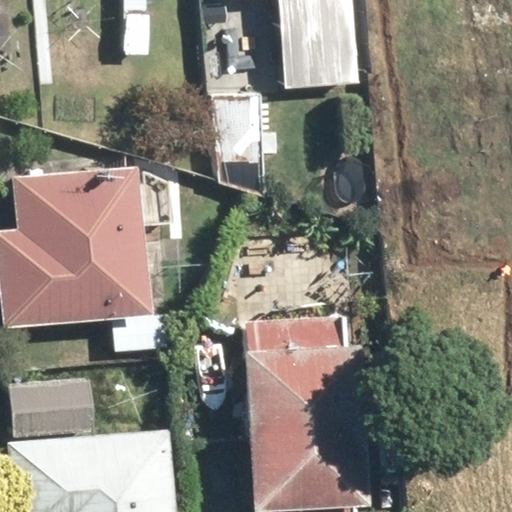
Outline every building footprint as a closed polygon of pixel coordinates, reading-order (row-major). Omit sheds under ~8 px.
[(120,0),(120,50),(149,50),(148,0),(120,0)] [(511,0),(476,0),(475,99),(511,99),(511,0)] [(204,92),(211,178),(259,191),(251,89),(204,92)] [(0,222),(0,321),(140,310),(128,160),(3,170),(7,222),(0,222)] [(227,340),(234,502),(352,497),(344,336),(339,336),(337,311),(240,316),(241,340),(227,340)] [(0,382),(0,430),(87,425),(84,377),(0,382)] [(0,433),(0,511),(165,511),(160,423),(0,433)]
